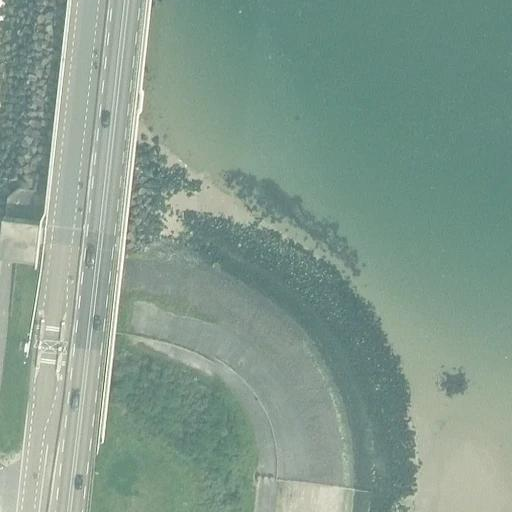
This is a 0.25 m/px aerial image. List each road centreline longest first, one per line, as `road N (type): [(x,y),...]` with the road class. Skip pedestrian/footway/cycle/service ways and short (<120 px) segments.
road 1 (unclassified): [(28,511),(90,0)]
road 2 (primary): [(66,511),(125,0)]
